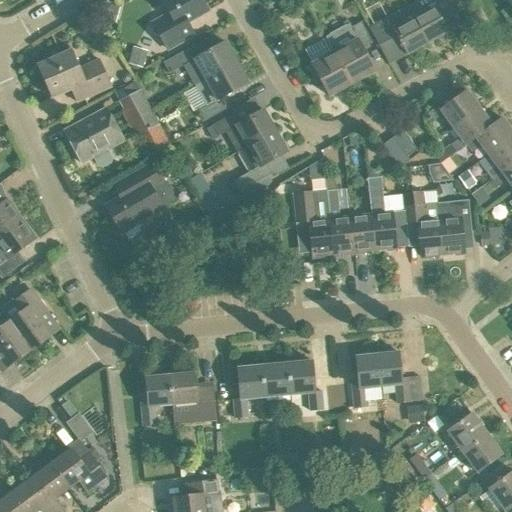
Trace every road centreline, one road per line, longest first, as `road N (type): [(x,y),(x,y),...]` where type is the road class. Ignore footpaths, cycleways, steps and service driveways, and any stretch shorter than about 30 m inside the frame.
road 1 (residential): [(511,85),(479,61),(330,139),(312,132),(236,0)]
road 2 (residential): [(117,339),(428,310),(449,319)]
road 3 (residential): [(117,339),(0,72)]
road 4 (residential): [(0,424),(117,339)]
